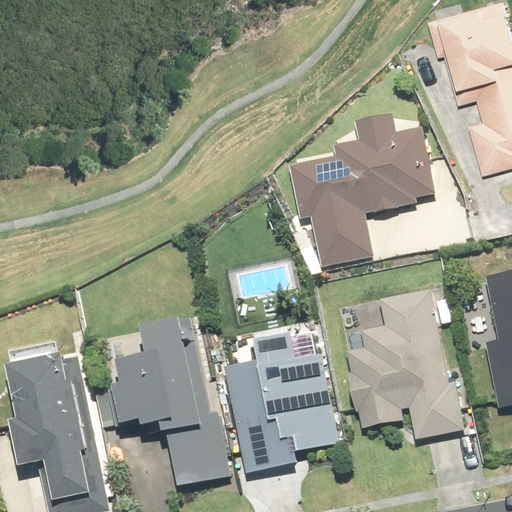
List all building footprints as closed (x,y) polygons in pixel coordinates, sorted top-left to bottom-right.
[(472,127),(485,175),(511,167),(511,26),(505,1),(429,22),(439,58),(447,56),(460,104),(478,99),(485,123),(472,127)] [(337,159),(290,169),(301,222),(312,220),(322,270),(375,260),(367,217),(418,206),(416,200),(436,196),(423,130),(397,135),(393,117),(355,125),(359,143),(334,148),(337,159)] [(511,274),(486,280),(499,343),(486,346),(499,411),(511,408),(511,274)] [(365,350),(347,354),(352,376),(349,376),(357,416),(360,415),(363,432),(405,423),(403,412),(410,411),(416,443),(466,433),(456,384),(449,385),(431,293),(381,302),(386,329),(362,333),(365,350)] [(146,359),(116,366),(121,389),(112,391),(120,429),(140,425),(141,431),(159,428),(161,438),(167,436),(179,491),(233,479),(219,415),(212,417),(191,321),(140,332),(146,359)] [(257,364),(225,370),(247,477),(297,467),(295,456),(341,446),(323,357),(296,362),(290,336),(253,343),(257,364)] [(61,351),(5,363),(18,423),(9,425),(19,470),(39,466),(49,511),(110,511),(77,356),(62,359),(61,351)]
